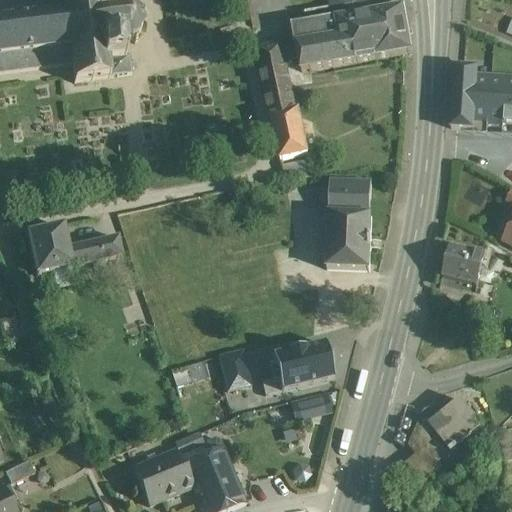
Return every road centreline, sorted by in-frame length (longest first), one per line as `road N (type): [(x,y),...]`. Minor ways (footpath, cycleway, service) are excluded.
road 1 (secondary): [(430,0),(431,124),(419,222),(381,384)]
road 2 (residential): [(381,384),(430,386),(511,360)]
road 3 (secondary): [(381,384),(347,511)]
